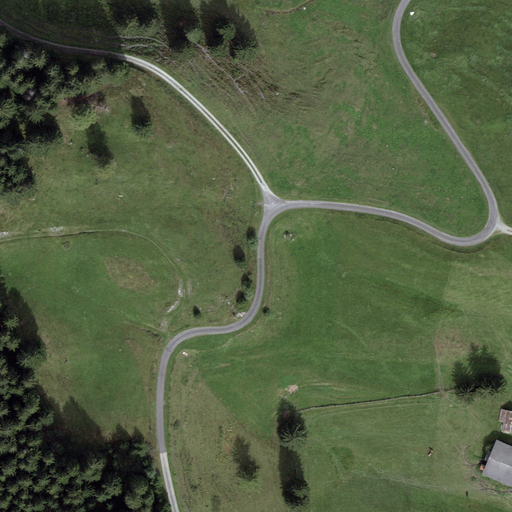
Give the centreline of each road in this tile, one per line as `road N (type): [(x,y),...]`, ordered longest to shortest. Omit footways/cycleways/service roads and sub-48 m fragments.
road 1 (track): [(408,0),(399,51),(493,202),(494,229),(448,234),(325,203),(277,210),(263,234),(252,316),(226,329),(189,331),(165,353),(164,455),(177,511)]
road 2 (track): [(277,210),(253,165),(163,75),(132,59),(36,42),(0,22)]
